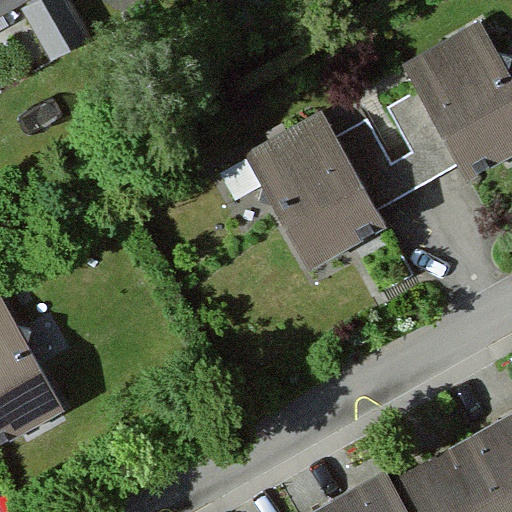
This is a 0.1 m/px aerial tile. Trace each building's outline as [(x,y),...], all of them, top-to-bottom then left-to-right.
[(0,0),(0,16),(17,7),(12,0),(0,0)] [(76,50),(47,1),(11,21),(41,71),(76,50)] [(511,156),(511,107),(470,29),(392,70),(407,97),(448,173),(455,187),(511,156)] [(327,141),(367,216),(448,173),(407,97),(380,112),(405,159),(383,170),(359,124),(327,141)] [(327,141),(314,118),(237,159),(240,164),(212,180),(226,207),(255,192),(301,276),(377,235),(367,216),(327,141)] [(0,443),(50,416),(0,325),(0,443)] [(511,511),(511,417),(385,488),(380,478),(319,511),(511,511)]
